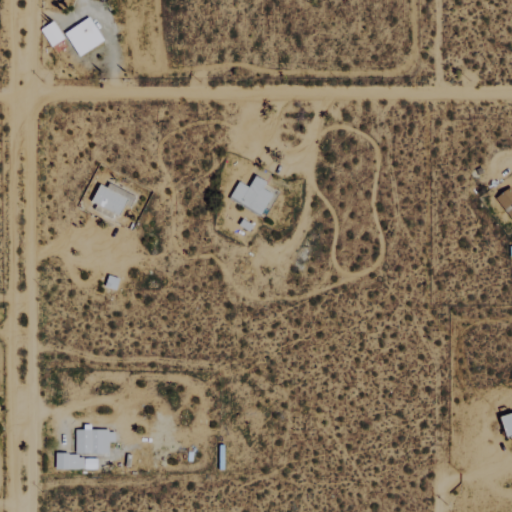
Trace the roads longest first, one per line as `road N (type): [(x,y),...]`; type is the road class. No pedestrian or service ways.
road 1 (residential): [(21,511),(18,0)]
road 2 (residential): [(15,101),(511,94)]
